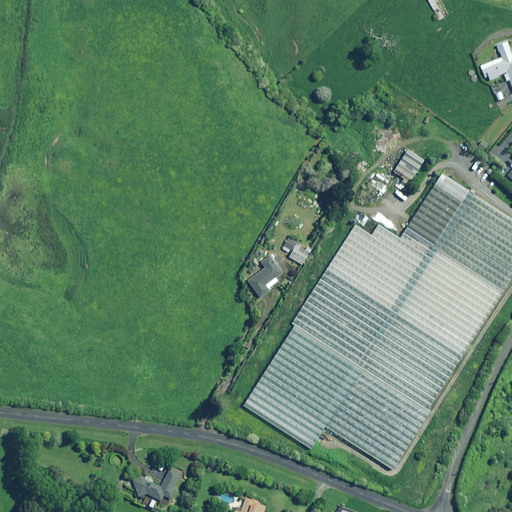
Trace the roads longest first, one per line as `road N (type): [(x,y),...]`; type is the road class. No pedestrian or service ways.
road 1 (tertiary): [(408,511),(227,442),(0,411)]
road 2 (unclassified): [(440,511),(451,467),(511,336)]
